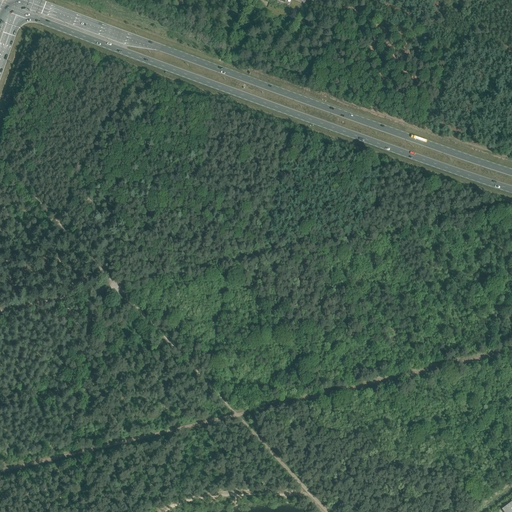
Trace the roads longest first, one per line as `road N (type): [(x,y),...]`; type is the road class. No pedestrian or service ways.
road 1 (primary): [(18,11),(511,189)]
road 2 (primary): [(511,171),(30,0)]
